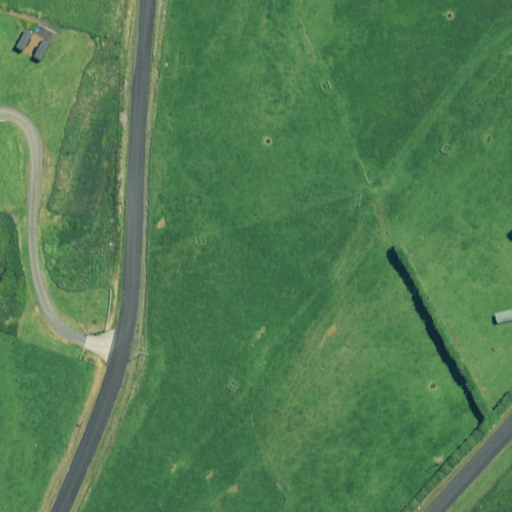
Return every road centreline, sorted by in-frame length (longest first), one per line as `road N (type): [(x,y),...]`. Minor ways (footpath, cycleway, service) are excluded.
road 1 (unclassified): [(152,0),(134,314),(108,433),(60,511)]
road 2 (unclassified): [(511,422),(429,511)]
